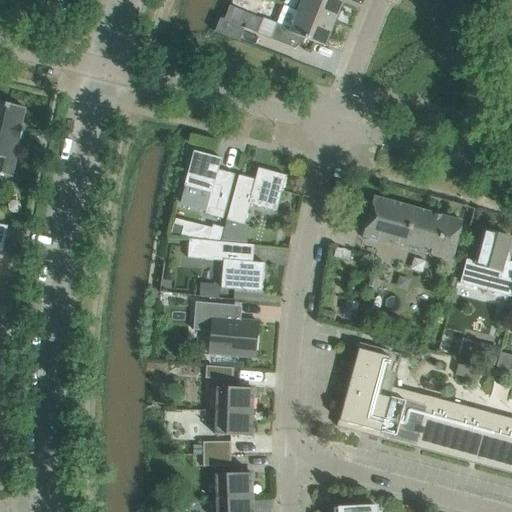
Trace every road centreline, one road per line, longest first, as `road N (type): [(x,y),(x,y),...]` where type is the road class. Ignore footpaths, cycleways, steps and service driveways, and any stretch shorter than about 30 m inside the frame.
road 1 (unclassified): [(105,73),(69,247),(51,409),(51,511)]
road 2 (residential): [(289,460),(293,316),(336,125)]
road 3 (residential): [(336,125),(105,73)]
road 4 (residential): [(495,511),(289,460)]
road 5 (residential): [(336,125),(380,0)]
road 6 (residential): [(461,160),(336,125)]
